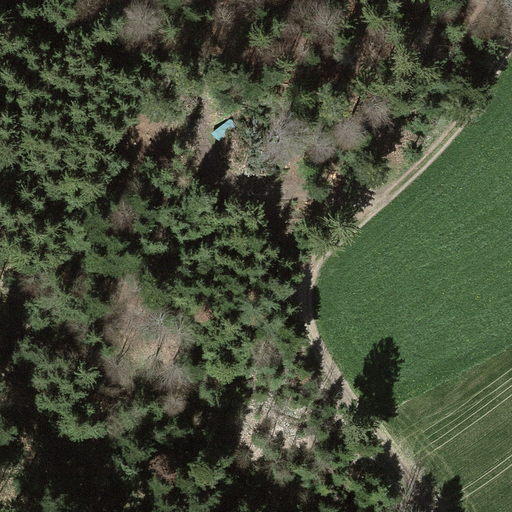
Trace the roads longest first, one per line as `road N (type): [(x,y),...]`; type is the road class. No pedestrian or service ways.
road 1 (track): [(428,511),(359,422),(313,342),(310,270),(472,111),(511,36)]
road 2 (track): [(391,197),(219,166)]
